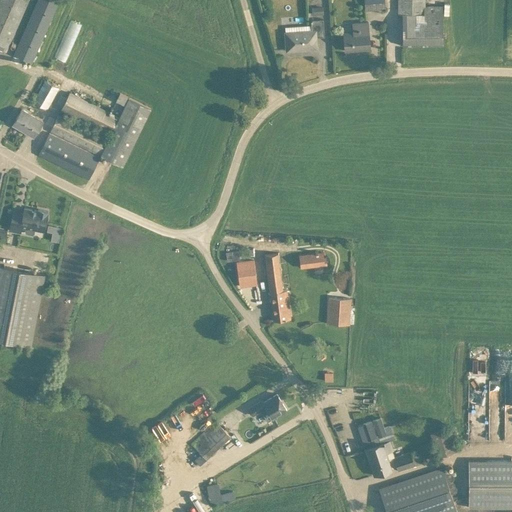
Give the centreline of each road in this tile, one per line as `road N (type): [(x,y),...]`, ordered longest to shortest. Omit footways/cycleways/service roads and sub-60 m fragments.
road 1 (unclassified): [(192,242),(206,249),(238,309),(327,428),(353,511)]
road 2 (unclassified): [(270,100),(310,86),(419,72),(511,72)]
road 3 (unclassified): [(0,148),(192,242)]
road 4 (unclassified): [(192,242),(270,100)]
road 5 (unknown): [(0,136),(44,64),(0,56)]
